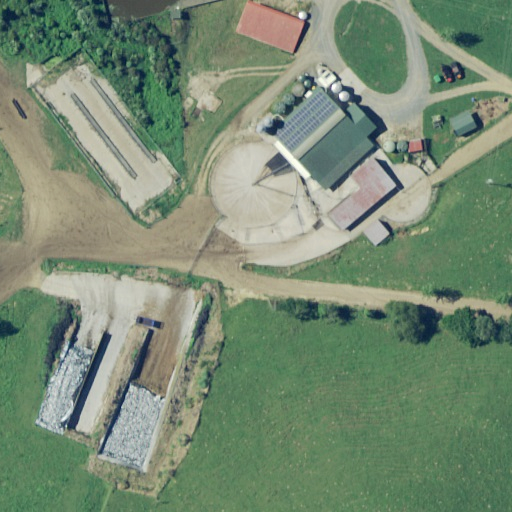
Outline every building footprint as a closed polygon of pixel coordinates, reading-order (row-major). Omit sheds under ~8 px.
[(301,23),(245,3),(234,32),(291,52),(301,23)] [(324,69),(315,78),(298,93),(304,99),(280,121),(275,115),(258,131),(303,180),(309,175),(323,190),(372,145),(364,136),(376,125),(324,69)] [(475,127),(466,110),(447,119),(456,136),(475,127)] [(393,186),(369,157),(347,176),(358,188),(327,214),(340,230),(393,186)] [(388,233),(376,220),(362,231),(374,245),(388,233)]
